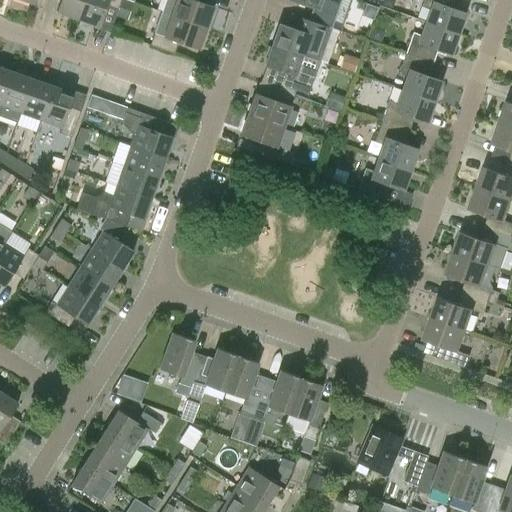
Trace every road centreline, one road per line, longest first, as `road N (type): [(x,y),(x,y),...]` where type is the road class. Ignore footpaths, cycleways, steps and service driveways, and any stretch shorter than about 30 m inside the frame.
road 1 (residential): [(372,374),(506,0)]
road 2 (residential): [(372,374),(352,354),(154,286)]
road 3 (residential): [(0,26),(219,104)]
road 4 (residential): [(154,286),(219,104)]
road 5 (residential): [(511,433),(388,391),(372,374)]
road 6 (residential): [(79,406),(154,286)]
road 7 (residential): [(47,511),(23,496),(79,406)]
